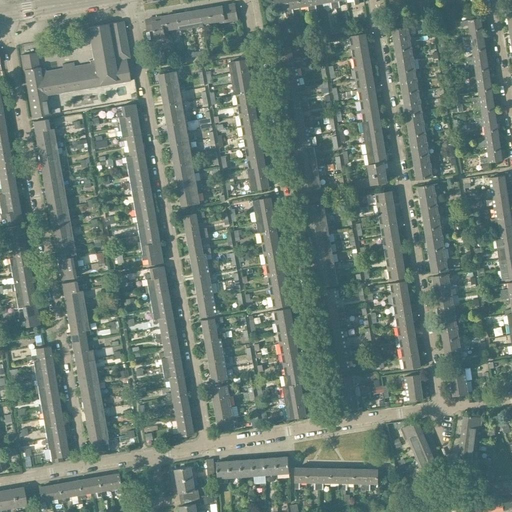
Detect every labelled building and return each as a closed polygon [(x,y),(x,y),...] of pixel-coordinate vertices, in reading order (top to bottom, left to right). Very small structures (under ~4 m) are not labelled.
[(286,16),(289,16),(286,0),(274,0),(276,11),(285,9),(286,16)] [(300,7),(298,0),(286,0),(289,16),(290,22),(294,21),(291,8),(300,7)] [(310,0),(298,0),(300,7),(308,5),(309,12),(312,12),(310,0)] [(322,0),(310,0),(312,12),(316,11),(314,4),(323,3),(322,0)] [(336,14),(336,11),(334,0),(322,0),(323,3),(331,1),(332,9),(333,14),(336,14)] [(235,5),(200,11),(203,23),(219,21),(220,23),(237,19),(235,5)] [(200,11),(189,12),(192,28),(199,27),(199,29),(204,28),(203,23),(200,11)] [(189,12),(177,14),(180,30),(187,29),(187,31),(192,30),(192,28),(189,12)] [(177,14),(166,16),(168,29),(176,28),(177,35),(181,35),(180,30),(177,14)] [(168,29),(166,16),(146,20),(147,31),(154,30),(155,39),(165,37),(164,30),(168,29)] [(481,29),(480,19),(461,22),(461,26),(469,25),(470,31),(481,29)] [(49,115),(45,95),(130,81),(126,59),(129,58),(123,21),(88,28),(93,60),(89,61),(90,64),(74,67),(73,63),(62,65),(62,69),(45,72),(45,68),(40,69),(39,67),(36,53),(20,55),(25,83),(26,82),(32,118),(49,115)] [(393,30),(394,41),(409,38),(408,27),(393,30)] [(483,39),(481,29),(470,31),(471,36),(463,38),(464,42),(483,39)] [(350,36),(352,48),(367,45),(365,34),(350,36)] [(409,38),(394,41),(396,51),(411,49),(409,38)] [(483,39),(464,42),(464,47),(472,45),(473,51),(485,49),(483,39)] [(231,49),(243,47),(241,40),(230,42),(231,49)] [(367,45),(352,48),(354,58),(369,56),(367,45)] [(278,49),(280,59),(292,57),(291,52),(299,50),(298,46),(278,49)] [(411,49),(396,51),(398,62),(413,59),(411,49)] [(486,59),(485,49),(473,51),(474,57),(466,58),(467,62),(486,59)] [(165,60),(164,53),(152,55),(153,62),(165,60)] [(369,56),(354,58),(355,69),(370,66),(369,56)] [(292,57),(280,59),(282,69),(297,67),(301,66),(301,61),(293,63),(292,57)] [(413,59),(398,62),(400,73),(415,70),(413,59)] [(488,69),(486,59),(467,62),(467,67),(475,66),(476,71),(488,69)] [(229,63),(231,74),(248,71),(246,60),(229,63)] [(370,66),(355,69),(357,79),(372,77),(370,66)] [(297,67),(282,69),(284,79),(299,77),(297,67)] [(489,80),(488,69),(476,71),(477,77),(469,78),(470,82),(489,80)] [(415,70),(400,73),(401,83),(416,81),(415,70)] [(248,71),(231,74),(232,84),(250,81),(248,71)] [(159,75),(161,85),(178,82),(177,72),(159,75)] [(299,77),(284,79),(286,89),(300,87),(299,77)] [(372,77),(357,79),(359,90),(374,88),(372,77)] [(491,90),(489,80),(470,82),(470,87),(478,86),(479,91),(491,90)] [(250,81),(232,84),(234,95),(237,95),(237,94),(252,92),(250,81)] [(416,81),(401,83),(403,94),(418,91),(416,81)] [(178,82),(161,85),(163,95),(180,92),(178,82)] [(300,87),(286,89),(287,99),(299,97),(298,92),(306,90),(305,86),(300,87)] [(374,88),(359,90),(361,101),(376,98),(374,88)] [(492,100),(491,90),(479,91),(480,97),(472,98),(473,103),(492,100)] [(418,91),(403,94),(405,105),(420,102),(418,91)] [(180,92),(163,95),(164,105),(182,102),(180,92)] [(237,94),(237,95),(238,105),(253,102),(252,92),(237,94)] [(299,97),(287,99),(289,110),(308,106),(308,102),(300,103),(299,97)] [(376,98),(361,101),(362,111),(377,109),(376,98)] [(494,110),(492,100),(473,103),(474,107),(481,106),(482,112),(494,110)] [(182,102),(164,105),(166,115),(184,112),(182,102)] [(253,102),(238,105),(240,116),(255,113),(253,102)] [(420,102),(405,105),(407,115),(422,113),(420,102)] [(116,118),(118,118),(136,114),(134,104),(121,107),(121,112),(116,113),(116,118)] [(308,106),(289,110),(291,120),(302,118),(301,112),(309,111),(308,106)] [(362,111),(364,122),(379,120),(377,109),(362,111)] [(495,120),(494,110),(482,112),(483,117),(475,118),(476,123),(495,120)] [(184,112),(166,115),(168,125),(186,122),(184,112)] [(255,113),(240,116),(242,126),(257,124),(255,113)] [(422,113),(407,115),(408,126),(423,123),(422,113)] [(136,114),(118,118),(119,124),(116,124),(117,128),(137,124),(136,114)] [(302,118),(291,120),(293,130),(307,127),(308,127),(312,127),(311,122),(303,123),(302,118)] [(33,122),(35,132),(53,129),(54,129),(53,124),(48,125),(47,119),(33,122)] [(379,120),(364,122),(362,122),(364,133),(381,130),(379,120)] [(497,130),(495,120),(476,123),(477,127),(484,126),(485,132),(497,130)] [(186,122),(168,125),(170,135),(187,132),(186,122)] [(423,123),(408,126),(410,136),(425,134),(423,123)] [(137,124),(117,128),(117,132),(120,131),(121,137),(139,134),(137,124)] [(257,124),(242,126),(244,137),(259,134),(257,124)] [(307,127),(293,130),(294,140),(309,137),(308,127),(307,127)] [(53,129),(35,132),(37,141),(57,138),(57,134),(54,135),(53,129)] [(381,130),(364,133),(365,144),(383,141),(381,130)] [(498,140),(497,130),(485,132),(486,137),(478,138),(479,143),(498,140)] [(187,132),(170,135),(172,145),(189,142),(187,132)] [(139,134),(121,137),(120,137),(121,141),(126,140),(127,147),(141,144),(139,134)] [(259,134),(244,137),(246,148),(261,145),(259,134)] [(425,134),(410,136),(412,147),(427,145),(425,134)] [(309,137),(294,140),(296,150),(311,147),(309,137)] [(57,138),(37,141),(39,152),(57,148),(55,142),(58,142),(57,138)] [(500,150),(498,140),(479,143),(480,147),(488,146),(488,152),(500,150)] [(383,141),(365,144),(367,154),(384,152),(383,141)] [(7,142),(0,143),(0,153),(8,152),(7,142)] [(189,142),(172,145),(173,155),(191,152),(189,142)] [(141,144),(127,147),(128,152),(123,153),(123,158),(126,157),(143,154),(141,144)] [(261,145),(246,148),(248,158),(263,156),(261,145)] [(427,145),(412,147),(414,158),(429,155),(427,145)] [(311,147),(296,150),(298,160),(315,157),(314,146),(311,147)] [(57,148),(39,152),(40,161),(61,158),(60,154),(58,155),(57,148)] [(501,161),(500,150),(488,152),(489,157),(481,159),(482,163),(501,161)] [(8,152),(0,153),(0,162),(10,161),(8,152)] [(191,152),(173,155),(175,165),(193,162),(191,152)] [(367,154),(369,165),(386,162),(384,152),(367,154)] [(143,154),(126,157),(127,163),(124,163),(125,167),(144,163),(143,154)] [(429,155),(414,158),(415,168),(430,166),(429,155)] [(263,156),(248,158),(249,169),(250,169),(265,166),(263,156)] [(315,157),(298,160),(300,170),(317,167),(315,157)] [(61,158),(40,161),(42,171),(60,168),(59,162),(61,161),(61,158)] [(10,161),(0,162),(0,173),(12,172),(10,161)] [(193,162),(175,165),(177,175),(194,172),(193,162)] [(369,165),(368,165),(371,179),(355,181),(356,188),(372,185),(387,182),(384,170),(387,167),(387,162),(386,162),(369,165)] [(144,163),(125,167),(126,171),(128,170),(129,176),(146,173),(144,163)] [(265,166),(250,169),(249,169),(247,169),(249,180),(266,177),(265,166)] [(430,166),(415,168),(417,180),(432,177),(430,166)] [(317,167),(300,170),(302,180),(319,177),(317,167)] [(60,168),(42,171),(44,181),(64,177),(64,174),(61,174),(60,168)] [(12,172),(0,173),(0,181),(0,183),(14,181),(12,172)] [(194,172),(177,175),(179,185),(196,182),(194,172)] [(146,173),(129,176),(130,183),(128,183),(128,187),(148,183),(146,173)] [(489,178),(491,189),(505,186),(504,176),(489,178)] [(64,177),(44,181),(46,191),(64,188),(62,182),(65,181),(64,177)] [(266,177),(249,180),(251,191),(268,188),(266,177)] [(319,177),(302,180),(303,191),(315,188),(321,187),(319,177)] [(14,181),(0,183),(1,189),(0,189),(0,194),(15,191),(14,181)] [(196,182),(179,185),(180,195),(198,192),(196,182)] [(148,183),(128,187),(129,190),(131,190),(132,196),(149,193),(148,183)] [(418,187),(420,198),(435,195),(433,184),(418,187)] [(505,186),(491,189),(492,199),(507,196),(505,186)] [(64,188),(46,191),(47,201),(68,197),(67,194),(65,194),(64,188)] [(15,191),(0,194),(0,204),(17,201),(15,191)] [(376,194),(378,205),(393,202),(391,191),(376,194)] [(198,192),(180,195),(182,206),(194,204),(200,203),(198,192)] [(149,193),(132,196),(133,202),(131,203),(131,206),(151,203),(149,193)] [(435,195),(420,198),(422,209),(437,206),(435,195)] [(507,196),(492,199),(494,209),(509,206),(507,196)] [(68,197),(47,201),(49,211),(67,208),(66,201),(68,201),(68,197)] [(253,201),(255,212),(272,209),(270,198),(253,201)] [(17,201),(0,204),(0,209),(1,214),(19,211),(17,201)] [(393,202),(378,205),(379,215),(394,213),(393,202)] [(151,203),(131,206),(132,210),(134,210),(135,216),(153,213),(151,203)] [(306,206),(308,216),(325,213),(324,203),(306,206)] [(437,206),(422,209),(424,219),(439,217),(437,206)] [(509,206),(494,209),(495,218),(495,219),(510,217),(509,206)] [(67,208),(49,211),(51,221),(71,217),(71,213),(68,214),(67,208)] [(272,209),(255,212),(257,222),(274,219),(272,209)] [(19,211),(1,214),(0,214),(0,216),(1,219),(6,218),(7,224),(21,221),(19,211)] [(184,216),(186,226),(197,224),(196,218),(204,217),(203,212),(184,216)] [(153,213),(135,216),(136,222),(134,223),(135,226),(155,223),(153,213)] [(325,213),(308,216),(310,226),(327,223),(325,213)] [(394,213),(379,215),(381,226),(396,224),(394,213)] [(71,217),(51,221),(53,230),(70,227),(69,221),(72,221),(71,217)] [(439,217),(424,219),(425,230),(440,227),(439,217)] [(510,217),(495,219),(495,218),(491,219),(491,224),(499,223),(500,228),(511,227),(510,217)] [(274,219),(257,222),(259,233),(261,233),(276,230),(274,219)] [(155,223),(135,226),(135,230),(138,229),(139,236),(156,233),(155,223)] [(327,223),(310,226),(311,236),(329,233),(327,223)] [(197,224),(186,226),(188,236),(207,233),(206,228),(198,230),(197,224)] [(396,224),(381,226),(383,237),(398,234),(396,224)] [(4,238),(4,239),(23,235),(21,225),(8,227),(9,233),(3,234),(4,238)] [(70,227),(53,230),(54,240),(75,237),(74,233),(72,233),(70,227)] [(440,227),(425,230),(427,240),(442,238),(440,227)] [(511,229),(511,227),(500,228),(501,234),(493,235),(494,240),(496,240),(496,239),(511,236),(511,229)] [(261,233),(263,243),(278,241),(276,230),(261,233)] [(156,233),(139,236),(140,242),(137,242),(138,246),(158,243),(156,233)] [(207,233),(188,236),(189,246),(201,244),(200,239),(208,237),(207,233)] [(329,233),(311,236),(313,246),(331,243),(329,233)] [(398,234),(383,237),(385,248),(400,245),(398,234)] [(23,235),(4,239),(5,242),(10,241),(11,248),(25,245),(23,235)] [(511,236),(496,239),(496,240),(497,249),(511,247),(511,236)] [(75,237),(54,240),(56,250),(74,247),(73,241),(75,240),(75,237)] [(442,238),(427,240),(429,251),(444,249),(442,238)] [(278,241),(263,243),(265,254),(279,251),(278,241)] [(158,243),(138,246),(138,250),(141,249),(142,255),(142,256),(160,252),(158,243)] [(331,243),(313,246),(315,256),(332,253),(331,243)] [(201,244),(189,246),(191,256),(206,254),(211,253),(210,248),(202,250),(201,244)] [(25,245),(11,248),(12,253),(7,254),(8,259),(9,259),(27,255),(25,245)] [(400,245),(385,248),(386,258),(401,256),(400,245)] [(74,247),(56,250),(58,260),(78,256),(77,253),(75,253),(74,247)] [(511,247),(497,249),(499,259),(511,257),(511,247)] [(444,249),(429,251),(431,262),(446,259),(444,249)] [(279,251),(265,254),(266,264),(281,262),(279,251)] [(142,256),(142,255),(141,256),(142,261),(147,260),(148,265),(162,263),(160,252),(142,256)] [(332,253),(315,256),(317,266),(334,263),(332,253)] [(206,254),(191,256),(193,266),(208,264),(206,254)] [(27,255),(9,259),(10,264),(7,265),(8,268),(28,265),(27,255)] [(78,256),(58,260),(59,269),(77,267),(76,260),(79,260),(78,256)] [(401,256),(386,258),(388,269),(403,266),(401,256)] [(511,257),(499,259),(500,270),(511,267),(511,257)] [(446,259),(431,262),(433,273),(447,271),(446,259)] [(281,262),(266,264),(268,275),(283,273),(281,262)] [(334,263),(317,266),(318,277),(336,273),(334,263)] [(208,264),(193,266),(195,276),(209,274),(208,264)] [(28,265),(8,268),(8,272),(11,271),(12,278),(30,274),(28,265)] [(77,267),(59,269),(61,280),(75,278),(74,272),(79,271),(79,266),(77,267)] [(146,280),(164,277),(162,266),(149,269),(150,274),(144,275),(145,280),(146,280)] [(403,266),(388,269),(390,280),(405,278),(403,266)] [(511,267),(500,270),(502,280),(511,278),(511,267)] [(283,273),(268,275),(270,286),(285,283),(283,273)] [(336,273),(318,277),(320,287),(338,284),(336,273)] [(30,274),(12,278),(13,284),(11,284),(11,288),(32,284),(30,274)] [(209,274),(195,276),(196,286),(211,284),(209,274)] [(433,277),(435,288),(450,285),(448,274),(433,277)] [(164,277),(146,280),(147,286),(144,286),(145,290),(166,286),(164,277)] [(62,283),(64,294),(82,291),(83,290),(82,285),(76,286),(75,281),(62,283)] [(391,284),(392,295),(407,292),(406,281),(391,284)] [(501,290),(502,295),(511,293),(511,282),(508,283),(509,289),(501,290)] [(285,283),(270,286),(272,296),(287,294),(285,283)] [(32,284),(11,288),(12,292),(14,291),(15,298),(33,294),(32,284)] [(211,284),(196,286),(198,296),(213,294),(211,284)] [(450,285),(435,288),(437,298),(452,296),(450,285)] [(166,286),(145,290),(146,294),(148,293),(149,300),(168,296),(166,286)] [(321,291),(323,301),(338,299),(336,288),(321,291)] [(82,291),(64,294),(65,304),(83,301),(86,300),(85,296),(83,297),(82,291)] [(407,292),(392,295),(394,305),(409,303),(407,292)] [(511,293),(502,295),(503,299),(511,298),(511,303),(511,293)] [(33,294),(15,298),(16,304),(14,304),(15,308),(35,304),(33,294)] [(213,294),(198,296),(200,306),(215,304),(213,294)] [(287,294),(272,296),(274,308),(289,305),(287,294)] [(168,296),(149,300),(150,306),(148,306),(149,310),(169,306),(168,296)] [(452,296),(437,298),(438,309),(453,307),(452,296)] [(338,299),(323,301),(325,311),(339,309),(339,308),(338,299)] [(83,301),(65,304),(67,314),(85,311),(87,310),(87,306),(84,307),(83,301)] [(409,303),(394,305),(396,316),(411,313),(409,303)] [(35,304),(15,308),(15,311),(18,311),(19,317),(37,314),(35,304)] [(215,304),(200,306),(202,317),(213,315),(217,314),(215,304)] [(169,306),(149,310),(149,313),(152,313),(153,319),(171,316),(169,306)] [(339,309),(325,311),(326,321),(338,319),(337,314),(345,312),(344,307),(339,308),(339,309)] [(453,307),(438,309),(440,320),(455,317),(453,307)] [(274,311),(276,322),(291,320),(289,309),(274,311)] [(85,311),(67,314),(69,323),(89,320),(88,316),(86,316),(85,311)] [(411,313),(396,316),(398,327),(413,324),(411,313)] [(37,314),(19,317),(18,317),(19,322),(24,321),(25,327),(39,324),(37,314)] [(171,316),(153,319),(152,319),(152,324),(158,323),(159,328),(173,326),(171,316)] [(202,321),(204,331),(216,329),(215,323),(223,322),(222,317),(202,321)] [(455,317),(440,320),(442,330),(457,328),(455,317)] [(338,319),(326,321),(328,331),(343,329),(347,328),(347,323),(339,325),(338,319)] [(89,320),(69,323),(71,333),(89,330),(88,330),(87,324),(90,323),(89,320)] [(291,320),(276,322),(278,333),(293,330),(291,320)] [(413,324),(398,327),(399,337),(414,335),(413,324)] [(175,336),(173,326),(159,328),(160,334),(155,335),(156,339),(175,336)] [(457,328),(442,330),(444,341),(459,339),(457,328)] [(216,329),(204,331),(206,341),(221,338),(221,339),(225,338),(225,333),(217,335),(216,329)] [(343,329),(328,331),(330,341),(345,339),(343,329)] [(89,330),(71,333),(72,343),(86,341),(85,336),(90,335),(90,330),(88,330),(89,330)] [(293,330),(278,333),(280,344),(295,341),(293,330)] [(414,335),(399,337),(401,348),(416,345),(414,335)] [(176,346),(175,336),(156,339),(148,340),(149,344),(156,343),(162,342),(163,348),(176,346)] [(221,338),(206,341),(208,351),(223,348),(221,339),(221,338)] [(345,339),(330,341),(332,352),(346,349),(345,339)] [(459,339),(444,341),(445,352),(460,349),(459,339)] [(86,341),(72,343),(74,353),(92,350),(93,350),(92,346),(87,347),(86,341)] [(295,341),(280,344),(282,354),(297,351),(295,341)] [(416,345),(401,348),(403,359),(418,356),(416,345)] [(176,346),(163,348),(164,353),(158,354),(159,359),(160,359),(178,355),(176,346)] [(51,358),(49,347),(35,349),(37,355),(26,357),(26,361),(32,360),(32,361),(33,361),(51,358)] [(223,348),(208,351),(209,361),(224,358),(223,348)] [(346,349),(332,352),(333,361),(348,359),(346,349)] [(460,349),(445,352),(447,363),(462,361),(460,349)] [(92,350),(74,353),(76,363),(96,359),(95,355),(93,356),(92,350)] [(297,351),(282,354),(284,365),(299,362),(297,351)] [(178,355),(160,359),(161,365),(158,365),(159,369),(180,365),(178,355)] [(418,356),(403,359),(405,370),(420,367),(418,356)] [(51,358),(33,361),(34,366),(31,367),(32,370),(52,367),(51,358)] [(224,358),(209,361),(211,371),(226,369),(224,358)] [(96,359),(76,363),(78,373),(96,370),(94,363),(97,363),(96,359)] [(348,359),(333,361),(335,372),(347,370),(350,369),(348,359)] [(299,362),(284,365),(286,375),(301,373),(299,362)] [(180,365),(159,369),(160,373),(162,372),(163,378),(181,375),(180,365)] [(52,367),(32,370),(32,374),(35,374),(36,380),(54,377),(52,367)] [(226,369),(211,371),(213,382),(228,379),(226,369)] [(450,371),(452,383),(467,381),(465,369),(450,371)] [(96,370),(78,373),(79,382),(100,379),(99,375),(97,376),(96,370)] [(286,375),(284,376),(285,386),(286,386),(300,384),(303,384),(301,373),(286,375)] [(181,375),(163,378),(163,382),(169,381),(170,387),(183,385),(181,375)] [(404,377),(406,389),(420,387),(419,375),(404,377)] [(337,379),(339,390),(354,387),(352,376),(337,379)] [(54,377),(36,380),(37,386),(35,386),(35,390),(56,386),(54,377)] [(100,379),(79,382),(81,392),(99,389),(98,383),(100,382),(100,379)] [(467,381),(452,383),(454,396),(465,394),(468,394),(467,381)] [(286,386),(285,386),(282,387),(284,398),(302,395),(300,384),(286,386)] [(183,385),(170,387),(171,393),(165,394),(166,398),(185,395),(183,385)] [(212,388),(214,399),(229,396),(227,385),(212,388)] [(56,386),(35,390),(36,394),(38,393),(39,400),(57,396),(56,386)] [(354,387),(339,390),(341,400),(356,398),(354,387)] [(420,387),(406,389),(408,402),(422,400),(420,387)] [(99,389),(81,392),(83,402),(103,399),(102,395),(100,395),(99,389)] [(185,395),(166,398),(167,402),(172,401),(173,407),(187,405),(185,395)] [(302,395),(284,398),(286,408),(304,405),(302,395)] [(57,396),(39,400),(40,406),(38,406),(39,410),(59,406),(57,396)] [(229,396),(214,399),(216,409),(231,407),(229,396)] [(356,398),(341,400),(343,411),(357,409),(357,411),(362,410),(361,407),(358,408),(356,398)] [(103,399),(83,402),(84,412),(102,409),(101,403),(104,402),(103,399)] [(187,405),(173,407),(174,413),(169,414),(170,418),(189,415),(187,405)] [(304,405),(286,408),(288,419),(305,416),(304,405)] [(59,406),(39,410),(39,413),(42,413),(43,419),(61,416),(59,406)] [(231,407),(216,409),(218,420),(233,418),(231,407)] [(102,409),(84,412),(86,422),(107,419),(106,415),(103,415),(102,409)] [(189,415),(170,418),(170,422),(176,421),(177,427),(190,425),(189,415)] [(61,416),(43,419),(44,425),(41,426),(42,429),(63,426),(61,416)] [(464,416),(463,427),(478,429),(481,430),(482,418),(470,416),(470,417),(464,416)] [(233,418),(218,420),(220,431),(235,429),(233,418)] [(107,419),(86,422),(88,432),(106,429),(105,422),(107,422),(107,419)] [(412,424),(400,429),(405,440),(408,439),(422,433),(418,423),(412,425),(412,424)] [(190,425),(177,427),(178,434),(175,435),(176,442),(186,440),(185,436),(192,434),(190,425)] [(63,426),(42,429),(43,433),(45,433),(46,439),(64,436),(63,426)] [(478,429),(463,427),(461,437),(477,440),(478,429)] [(106,429),(88,432),(90,442),(107,439),(110,438),(109,434),(107,435),(106,429)] [(408,439),(412,448),(426,442),(422,433),(408,439)] [(64,436),(46,439),(47,445),(45,445),(46,449),(49,449),(66,446),(64,436)] [(477,440),(461,437),(460,448),(475,450),(477,440)] [(107,439),(90,442),(91,452),(98,451),(99,455),(109,453),(107,439)] [(426,442),(412,448),(416,458),(430,452),(426,442)] [(68,456),(66,446),(49,449),(51,459),(47,459),(48,463),(51,463),(61,461),(61,457),(68,456)] [(475,450),(460,448),(459,458),(474,460),(475,450)] [(17,455),(16,452),(10,453),(11,456),(14,456),(16,473),(20,472),(17,455)] [(430,452),(416,458),(420,468),(434,462),(430,452)] [(288,457),(276,458),(277,474),(289,473),(288,457)] [(276,458),(264,459),(265,475),(277,474),(276,458)] [(474,460),(459,458),(457,469),(466,470),(466,471),(475,472),(477,460),(474,460)] [(208,479),(215,478),(213,459),(206,459),(208,479)] [(252,459),(240,460),(242,477),(253,476),(252,459)] [(264,459),(252,459),(253,476),(265,475),(264,459)] [(240,460),(229,461),(230,478),(242,477),(240,460)] [(217,478),(230,478),(229,461),(216,462),(217,478)] [(434,462),(420,468),(424,478),(430,476),(430,475),(438,472),(434,462)] [(175,469),(177,482),(193,479),(191,467),(175,469)] [(299,481),(307,482),(307,469),(295,468),(295,489),(299,489),(299,481)] [(319,469),(307,469),(307,482),(315,482),(315,489),(319,489),(319,469)] [(331,469),(319,469),(319,489),(322,489),(322,482),(330,482),(331,469)] [(342,469),(331,469),(330,482),(339,482),(339,490),(342,490),(342,469)] [(354,469),(342,469),(342,490),(345,490),(346,482),(354,483),(354,469)] [(366,470),(354,469),(354,483),(362,483),(362,490),(365,490),(366,470)] [(378,470),(366,470),(365,490),(369,490),(369,483),(378,483),(378,470)] [(118,474),(108,476),(110,489),(116,488),(117,493),(121,492),(118,474)] [(108,476),(98,477),(101,496),(105,495),(104,490),(110,489),(108,476)] [(98,477),(88,479),(90,492),(96,491),(97,497),(101,496),(98,477)] [(88,479),(78,481),(81,499),(85,499),(84,493),(90,492),(88,479)] [(193,479),(177,482),(179,494),(195,491),(193,479)] [(78,481),(68,482),(71,496),(76,495),(77,500),(81,499),(78,481)] [(68,482),(59,484),(62,503),(66,502),(65,497),(71,496),(68,482)] [(59,484),(48,486),(50,499),(57,498),(58,504),(62,503),(59,484)] [(45,500),(50,499),(48,486),(38,488),(41,506),(46,506),(45,500)] [(23,487),(13,489),(16,507),(26,505),(23,487)] [(13,489),(3,491),(6,508),(16,507),(13,489)] [(195,491),(179,494),(180,500),(199,497),(198,490),(195,491)] [(199,497),(180,500),(181,506),(195,504),(200,503),(199,497)] [(511,507),(511,497),(477,502),(478,504),(466,506),(466,511),(493,511),(502,511),(502,509),(511,507)]
